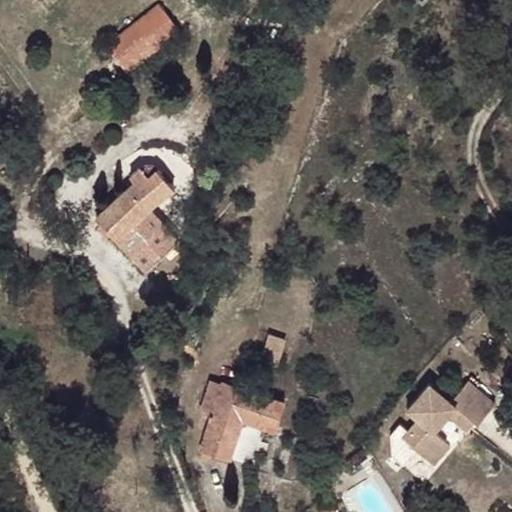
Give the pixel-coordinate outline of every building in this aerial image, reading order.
[(124,68),(176,26),(158,4),(157,3),(106,45),(124,68)] [(132,177),(93,213),(144,266),(176,235),(154,211),(168,197),(162,191),(170,184),(156,168),(150,163),(146,161),(140,162),(136,165),(128,172),(132,177)] [(267,268),(243,261),(227,315),(250,322),(267,268)] [(209,375),(200,403),(211,406),(199,445),(199,446),(209,450),(226,456),(238,417),(264,425),(271,427),(280,395),(220,376),(219,378),(209,375)] [(396,420),(387,431),(388,453),(399,463),(414,447),(430,461),(448,441),(431,426),(446,412),(452,405),(471,419),(474,422),(492,402),(464,378),(447,398),(426,380),(403,407),(414,417),(404,427),(396,420)] [(452,405),(446,412),(464,427),(471,419),(452,405)] [(207,455),(209,450),(199,446),(198,451),(207,455)]
